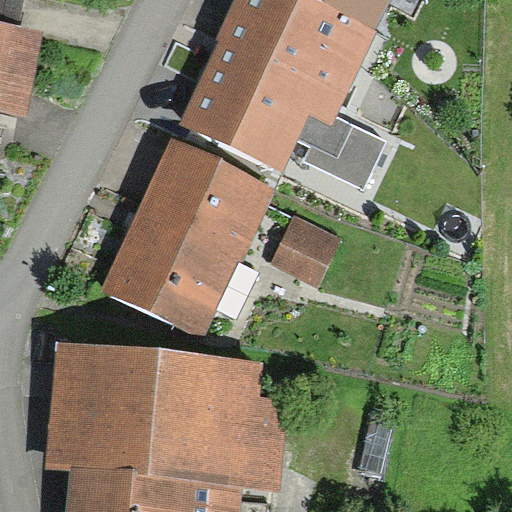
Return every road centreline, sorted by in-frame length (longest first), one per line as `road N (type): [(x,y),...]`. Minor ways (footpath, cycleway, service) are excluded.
road 1 (residential): [(161,0),(0,292)]
road 2 (track): [(372,213),(511,259)]
